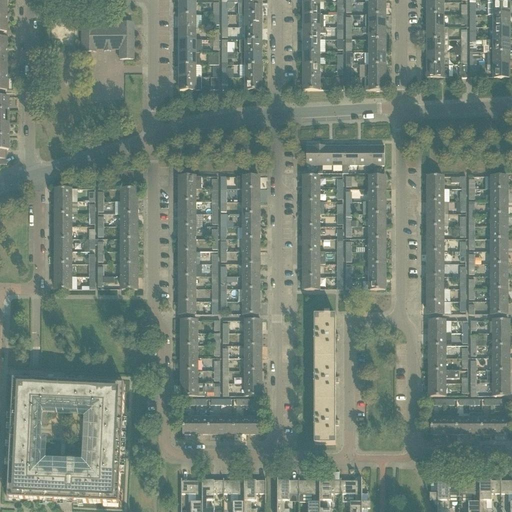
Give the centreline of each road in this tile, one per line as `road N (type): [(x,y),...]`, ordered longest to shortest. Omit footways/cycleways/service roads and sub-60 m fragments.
road 1 (residential): [(274,455),(277,113)]
road 2 (residential): [(166,454),(162,328),(152,296),(151,141)]
road 3 (residential): [(274,455),(347,459),(350,320),(398,319)]
road 4 (residential): [(398,319),(400,112)]
road 5 (residential): [(33,175),(31,0)]
road 6 (residential): [(0,290),(36,289),(33,175)]
road 7 (residential): [(414,453),(412,328),(398,319)]
road 8 (residential): [(151,141),(152,0)]
road 9 (residential): [(151,141),(277,113)]
road 10 (residential): [(277,113),(400,112)]
road 11 (residential): [(33,175),(151,141)]
